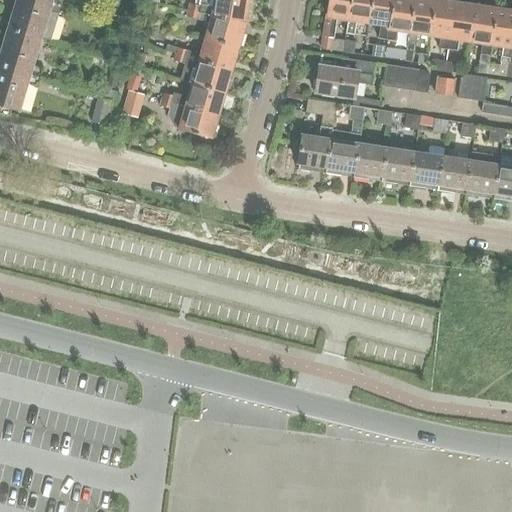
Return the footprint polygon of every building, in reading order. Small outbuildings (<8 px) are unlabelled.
[(15,0),(7,29),(39,39),(40,38),(49,41),(61,0),(15,0)] [(133,0),(112,0),(110,8),(130,13),(133,0)] [(200,6),(199,13),(208,14),(242,22),(244,12),(247,13),(249,0),(199,0),(199,6),(200,6)] [(342,52),(344,41),(331,39),(333,27),(335,28),(337,18),(347,19),(350,0),(329,0),(322,49),(342,52)] [(371,0),(350,0),(347,19),(345,33),(353,35),(356,21),(367,23),(371,0)] [(392,0),(371,0),(367,23),(379,24),(377,38),(386,40),(392,0)] [(412,0),(392,0),(386,40),(395,41),(396,30),(408,32),(412,0)] [(412,0),(408,32),(403,62),(412,63),(416,33),(429,35),(434,0),(412,0)] [(443,0),(434,0),(429,35),(441,37),(439,48),(447,49),(455,3),(449,2),(449,1),(443,0)] [(455,3),(447,49),(456,50),(457,39),(469,41),(475,5),(460,2),(460,4),(455,3)] [(188,4),(187,10),(199,13),(200,6),(199,6),(188,4)] [(487,64),(490,44),(496,8),(495,7),(494,9),(490,9),(491,7),(475,5),(469,41),(481,43),(480,53),(477,73),(486,74),(487,64)] [(487,64),(486,74),(505,77),(507,64),(508,64),(511,36),(511,11),(510,12),(511,10),(496,8),(490,44),(501,46),(498,63),(500,63),(500,66),(487,64)] [(187,10),(186,17),(197,20),(199,13),(187,10)] [(209,24),(205,39),(238,48),(243,32),(240,31),(242,22),(208,14),(205,23),(209,24)] [(32,64),(39,39),(7,29),(0,50),(0,105),(17,111),(26,83),(36,85),(40,70),(32,64)] [(131,42),(110,36),(104,57),(124,63),(131,42)] [(188,51),(186,57),(194,60),(228,70),(231,62),(234,63),(238,48),(205,39),(201,52),(197,51),(196,54),(188,51)] [(342,52),(353,54),(355,42),(344,41),(342,52)] [(167,45),(165,52),(174,55),(174,54),(186,57),(188,51),(176,48),(167,45)] [(371,57),(382,59),(384,49),(384,47),(373,45),(371,57)] [(382,59),(390,60),(392,50),(384,49),(382,59)] [(146,56),(138,54),(134,66),(142,69),(146,56)] [(174,55),(173,60),(184,64),(186,57),(174,54),(174,55)] [(184,64),(179,80),(191,84),(225,93),(230,78),(226,77),(228,70),(194,60),(186,57),(184,64)] [(352,61),(340,59),(338,69),(319,66),(315,92),(354,98),(356,82),(371,85),(374,65),(352,61)] [(444,72),(445,63),(438,62),(436,71),(444,72)] [(444,72),(446,73),(452,74),(453,64),(445,63),(444,72)] [(383,87),(393,89),(396,68),(386,66),(383,87)] [(403,90),(406,69),(396,68),(393,89),(403,90)] [(413,92),(417,71),(406,69),(403,90),(413,92)] [(420,71),(417,71),(413,92),(425,93),(428,75),(420,71)] [(109,75),(106,87),(115,89),(118,77),(109,75)] [(127,91),(128,91),(135,94),(140,78),(131,76),(127,91)] [(475,77),(467,76),(459,79),(457,99),(471,101),(475,77)] [(471,101),(483,102),(486,79),(475,77),(471,101)] [(454,81),(436,78),(434,94),(451,97),(454,81)] [(175,96),(173,104),(215,115),(217,107),(221,108),(225,93),(191,84),(187,97),(176,94),(175,96)] [(103,97),(115,100),(117,93),(105,90),(103,97)] [(128,91),(121,114),(137,118),(143,96),(128,91)] [(164,93),(161,100),(173,104),(173,102),(175,96),(164,93)] [(354,98),(352,107),(357,107),(358,104),(379,107),(380,102),(354,98)] [(111,103),(96,99),(90,123),(105,126),(111,103)] [(331,130),(332,128),(335,104),(307,99),(305,111),(305,113),(322,115),(321,126),(320,126),(318,138),(301,135),(297,163),(296,169),(297,169),(297,168),(312,170),(313,165),(325,167),(324,173),(325,173),(325,172),(331,130)] [(160,106),(159,108),(169,111),(171,112),(173,104),(161,100),(160,106)] [(169,111),(168,115),(174,127),(178,128),(178,129),(212,139),(216,123),(213,122),(215,115),(173,104),(171,112),(169,111)] [(391,113),(377,111),(375,124),(389,126),(391,113)] [(419,117),(405,115),(403,128),(417,130),(419,117)] [(447,121),(434,120),(432,133),(445,135),(447,121)] [(358,144),(362,122),(352,121),(350,133),(331,130),(325,172),(340,174),(341,170),(352,171),(356,143),(358,144)] [(475,126),(461,124),(459,137),(473,139),(475,126)] [(503,130),(489,128),(487,141),(501,143),(503,130)] [(356,143),(352,171),(353,171),(352,177),(353,177),(353,176),(368,179),(369,174),(379,175),(383,148),(358,144),(356,143)] [(409,185),(424,187),(425,182),(436,184),(440,156),(439,156),(440,148),(429,147),(428,154),(413,152),(408,186),(409,186),(409,185)] [(383,148),(379,175),(381,176),(380,181),(381,181),(396,183),(397,178),(409,180),(408,186),(413,152),(383,148)] [(452,191),(453,186),(464,188),(468,160),(467,160),(468,155),(457,153),(457,159),(440,156),(436,184),(437,184),(436,190),(437,190),(437,189),(452,191)] [(500,157),(471,153),(470,161),(468,160),(464,188),(465,188),(464,194),(465,194),(465,193),(480,195),(481,191),(492,192),(497,165),(499,165),(500,157)] [(509,195),(511,195),(511,166),(499,165),(497,165),(492,192),(493,193),(492,198),(493,199),(493,197),(509,200),(509,195)]
